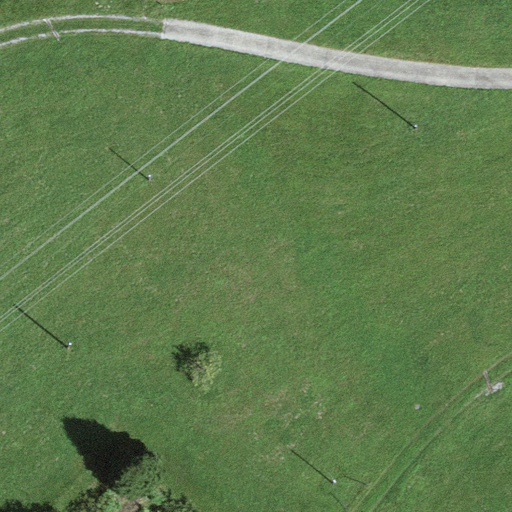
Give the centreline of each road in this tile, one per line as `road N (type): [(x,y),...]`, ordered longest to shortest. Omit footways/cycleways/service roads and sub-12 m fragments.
road 1 (track): [(511,77),(447,75),(115,24),(57,25),(0,38)]
road 2 (track): [(363,511),(414,449),(511,362)]
